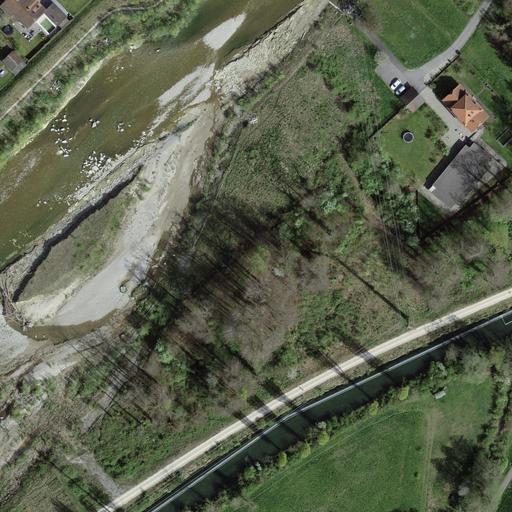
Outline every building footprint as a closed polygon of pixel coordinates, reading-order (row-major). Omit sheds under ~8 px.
[(43,10),(33,0),(7,0),(1,6),(15,20),(21,14),(30,23),(43,10)] [(65,18),(52,4),(41,15),(54,28),(57,25),(65,18)] [(0,57),(0,58),(12,70),(21,62),(17,58),(19,56),(11,47),(9,49),(0,57)] [(464,124),(465,123),(472,131),(487,117),(458,86),(443,100),(450,107),(449,108),(464,124)] [(423,101),(411,89),(402,98),(414,110),(423,101)] [(451,209),(493,161),(474,144),(432,193),(451,209)]
